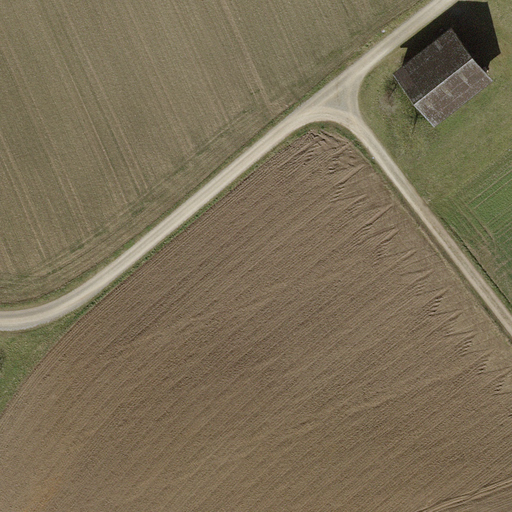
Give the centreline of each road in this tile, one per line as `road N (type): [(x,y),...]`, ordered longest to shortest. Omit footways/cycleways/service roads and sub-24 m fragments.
road 1 (track): [(452,0),(83,290),(31,319),(0,315)]
road 2 (track): [(334,94),(511,324)]
